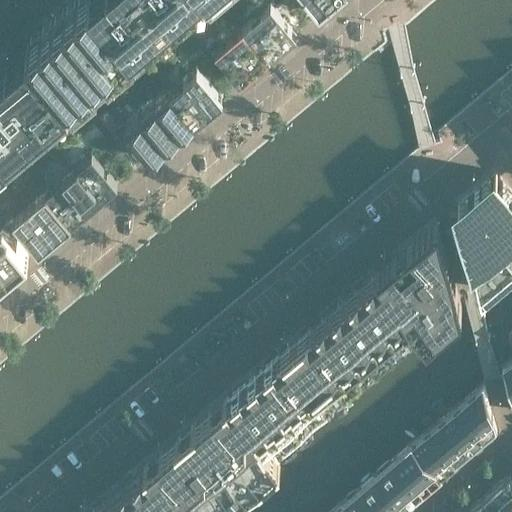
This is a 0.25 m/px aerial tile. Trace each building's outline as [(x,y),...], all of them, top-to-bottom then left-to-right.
[(73,93),(74,94),(136,42),(134,41),(109,11),(100,0),(74,0),(28,39),(73,93)] [(161,72),(169,82),(198,58),(224,88),(228,85),(232,82),(237,78),(241,74),(216,43),(243,21),(229,4),(225,0),(148,0),(154,7),(148,12),(143,7),(134,15),(133,14),(131,15),(120,2),(109,11),(134,41),(136,42),(156,66),(161,72)] [(225,0),(229,4),(243,21),(267,0),(275,0),(298,27),(305,21),(312,15),(315,12),(325,4),(321,0),(225,0)] [(267,0),(243,21),(268,51),(272,48),(298,27),(275,0),(267,0)] [(216,43),(241,74),(266,54),(268,51),(243,21),(216,43)] [(92,146),(118,177),(130,167),(133,164),(132,164),(74,94),(73,93),(28,39),(22,43),(11,52),(0,61),(0,130),(10,142),(11,144),(11,145),(46,185),(92,146)] [(169,82),(195,113),(199,110),(224,88),(198,58),(169,82)] [(147,74),(152,80),(161,72),(156,66),(147,74)] [(132,87),(137,93),(146,85),(141,79),(132,87)] [(154,95),(180,126),(190,117),(195,113),(169,82),(154,95)] [(117,99),(122,105),(131,97),(126,91),(117,99)] [(139,107),(165,138),(175,129),(180,126),(154,95),(139,107)] [(98,115),(103,121),(112,114),(107,107),(98,115)] [(125,119),(151,150),(161,141),(165,138),(139,107),(125,119)] [(136,161),(137,161),(147,153),(151,150),(125,119),(111,131),(136,161)] [(0,218),(2,221),(4,219),(7,217),(12,224),(10,226),(7,228),(12,233),(23,246),(28,242),(34,237),(39,243),(45,238),(55,229),(72,216),(71,215),(46,185),(11,145),(11,144),(10,142),(0,130),(0,218)] [(92,146),(46,185),(71,215),(72,216),(94,197),(100,192),(105,188),(118,177),(92,146)] [(457,204),(481,288),(511,262),(511,191),(496,172),(457,204)] [(437,220),(88,511),(213,511),(461,305),(437,220)] [(2,221),(1,223),(0,223),(0,275),(7,270),(12,266),(28,252),(23,246),(12,233),(7,228),(2,221)] [(511,356),(503,364),(511,395),(511,356)] [(497,429),(483,381),(456,403),(485,438),(497,429)] [(485,438),(456,403),(441,415),(471,451),(485,438)] [(471,451),(441,415),(427,428),(456,463),(471,451)] [(456,463),(427,428),(412,440),(441,475),(456,463)] [(441,475),(412,440),(394,455),(424,490),(441,475)] [(424,490),(394,455),(377,469),(406,505),(424,490)] [(397,511),(406,505),(377,469),(359,484),(382,511),(397,511)] [(496,511),(511,511),(511,482),(509,473),(483,495),(496,511)] [(382,511),(359,484),(342,499),(353,511),(382,511)] [(496,511),(483,495),(468,507),(471,511),(496,511)] [(353,511),(342,499),(325,511),(353,511)]
